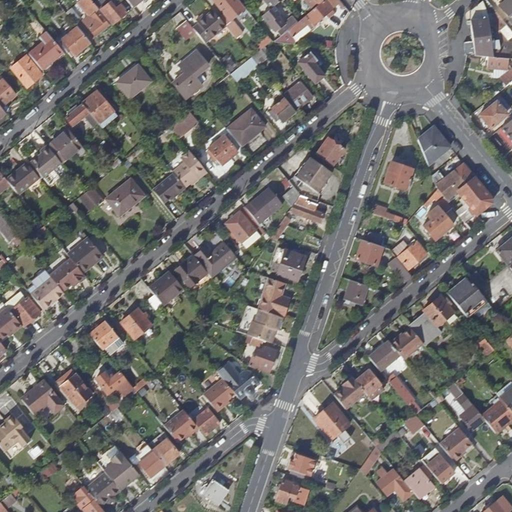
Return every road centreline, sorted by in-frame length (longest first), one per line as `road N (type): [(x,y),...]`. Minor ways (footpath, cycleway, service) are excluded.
road 1 (residential): [(0,377),(373,76)]
road 2 (tertiary): [(288,392),(395,88)]
road 3 (residential): [(288,392),(511,209)]
road 4 (residential): [(176,0),(0,143)]
road 5 (residential): [(141,511),(288,392)]
road 6 (residential): [(511,193),(421,83)]
road 7 (tertiary): [(247,511),(288,392)]
